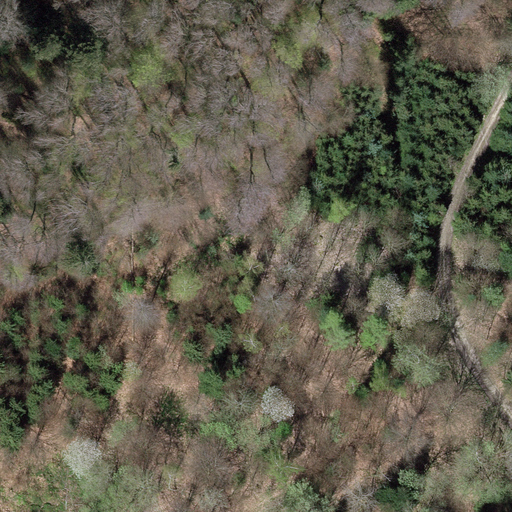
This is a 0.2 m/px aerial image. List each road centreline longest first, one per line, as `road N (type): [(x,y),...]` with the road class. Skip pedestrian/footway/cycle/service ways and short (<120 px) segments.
road 1 (track): [(511,79),(455,196),(444,240),(455,337),(511,424)]
road 2 (track): [(477,371),(253,511)]
